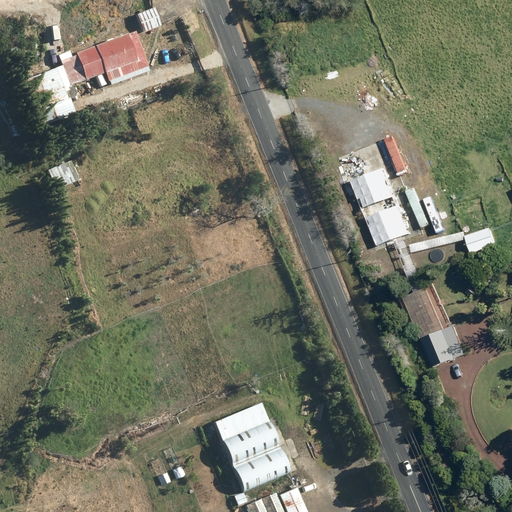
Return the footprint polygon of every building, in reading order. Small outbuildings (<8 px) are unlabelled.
[(153,7),(136,15),(143,31),(161,23),(153,7)] [(109,86),(149,71),(135,31),(75,53),(75,55),(71,57),(69,51),(57,55),(61,66),(12,84),(29,131),(74,114),(69,99),(73,99),(76,97),(76,95),(77,91),(75,89),(74,87),(71,87),(71,85),(86,80),(104,74),(109,86)] [(372,73),(352,80),(355,89),(375,82),(372,73)] [(381,123),(342,138),(346,146),(384,131),(381,123)] [(55,190),(79,180),(71,161),(47,170),(55,190)] [(355,181),(380,247),(413,234),(388,168),(355,181)] [(424,339),(436,368),(468,355),(457,326),(424,339)] [(213,422),(243,493),(291,473),(261,402),(213,422)] [(278,495),(285,511),(307,511),(297,487),(278,495)] [(261,499),(266,511),(283,511),(276,493),(261,499)] [(266,511),(261,499),(246,505),(248,511),(266,511)]
